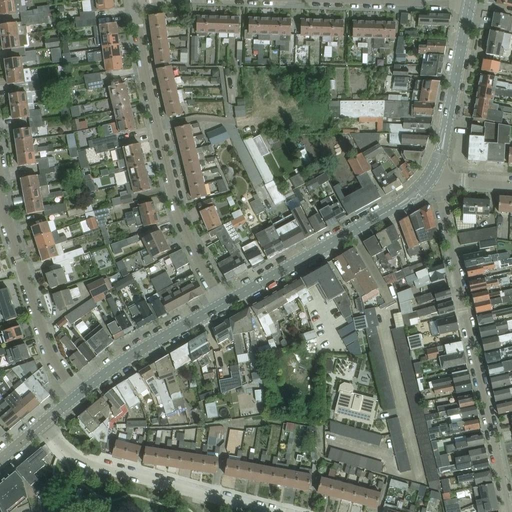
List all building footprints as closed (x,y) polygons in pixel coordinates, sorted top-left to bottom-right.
[(96,0),(90,1),(91,12),(80,13),(81,20),(95,19),(94,12),(114,9),(113,4),(114,3),(113,0),(96,0)] [(22,7),(21,1),(0,3),(0,15),(20,13),(21,17),(33,16),(33,11),(26,12),(25,7),(22,7)] [(407,25),(408,14),(401,13),(400,24),(407,25)] [(506,24),(507,16),(494,13),(491,27),(510,31),(511,25),(506,24)] [(27,35),(26,26),(48,23),(47,14),(33,16),(21,17),(22,22),(0,25),(0,28),(0,31),(0,35),(0,36),(1,37),(1,38),(27,35)] [(450,15),(427,14),(427,16),(419,16),(418,26),(448,27),(450,15)] [(165,27),(163,15),(149,17),(151,29),(165,27)] [(206,37),(206,33),(207,17),(197,17),(196,32),(197,32),(197,36),(199,36),(199,37),(206,37)] [(217,33),(218,18),(207,17),(206,33),(217,33)] [(229,33),(229,18),(218,18),(217,33),(229,33)] [(239,18),(229,18),(229,33),(234,34),(234,37),(235,38),(240,38),(240,34),(238,33),(239,18)] [(116,29),(116,23),(96,26),(95,19),(81,20),(75,21),(76,28),(94,26),(95,38),(117,35),(117,34),(118,33),(118,29),(116,29)] [(258,35),(259,19),(249,19),(248,31),(245,31),(244,40),(251,40),(252,40),(252,34),(258,35)] [(269,35),(270,19),(259,19),(258,35),(269,35)] [(280,35),(280,20),(270,19),(269,35),(280,35)] [(291,20),(280,20),(280,35),(280,41),(280,45),(280,52),(289,52),(290,36),(291,20)] [(310,36),(311,21),(301,20),(300,36),(310,36)] [(321,36),(322,21),(311,21),(310,36),(321,36)] [(332,37),(333,21),(322,21),(321,36),(332,37)] [(343,22),(333,21),(332,37),(342,37),(343,22)] [(362,38),(363,22),(353,22),(352,41),(357,41),(357,38),(362,38)] [(373,38),(374,23),(363,22),(362,38),(373,38)] [(384,39),(385,23),(374,23),(373,38),(373,49),(384,49),(384,45),(384,39)] [(395,23),(385,23),(384,39),(390,39),(390,42),(394,42),(395,23)] [(166,39),(165,27),(151,29),(153,41),(166,39)] [(510,35),(503,33),(490,31),(487,47),(486,55),(502,58),(504,50),(507,50),(510,35)] [(29,45),(27,35),(1,38),(2,39),(1,40),(1,44),(2,44),(3,50),(27,47),(29,45)] [(117,36),(117,35),(95,38),(96,47),(102,46),(102,48),(119,46),(118,41),(119,40),(119,36),(117,36)] [(59,39),(45,41),(46,49),(59,47),(59,39)] [(168,51),(166,39),(153,41),(154,53),(168,51)] [(68,42),(61,43),(62,54),(69,53),(68,42)] [(418,47),(418,54),(426,55),(426,53),(444,53),(446,42),(427,42),(426,47),(418,47)] [(121,54),(120,53),(119,46),(102,48),(103,51),(94,52),(96,62),(104,61),(120,59),(120,58),(121,57),(121,54)] [(35,51),(24,52),(25,57),(4,60),(5,66),(4,67),(5,70),(6,71),(6,72),(23,70),(22,63),(26,63),(26,62),(34,60),(34,61),(36,61),(35,60),(36,60),(35,51)] [(170,63),(168,51),(154,53),(156,65),(170,63)] [(422,62),(422,66),(442,67),(443,56),(428,55),(427,62),(422,62)] [(121,60),(120,59),(104,61),(106,73),(122,70),(121,65),(122,64),(122,61),(121,60)] [(511,65),(511,66),(483,60),(481,71),(497,74),(498,70),(511,72),(511,65)] [(400,65),(394,64),(393,76),(409,76),(409,70),(400,70),(400,65)] [(440,77),(442,67),(422,66),(420,76),(440,77)] [(173,79),(170,67),(157,70),(160,82),(173,79)] [(30,81),(29,69),(23,70),(6,72),(6,74),(5,74),(6,78),(7,79),(8,85),(29,82),(29,87),(39,85),(39,80),(30,81)] [(83,75),(85,84),(100,81),(99,73),(93,74),(83,75)] [(478,86),(511,92),(511,91),(511,85),(496,83),(497,78),(480,75),(480,77),(479,77),(478,80),(479,81),(478,86)] [(179,78),(173,79),(160,82),(162,94),(176,91),(174,85),(180,84),(179,78)] [(101,87),(100,81),(85,84),(86,90),(101,87)] [(439,82),(415,81),(413,92),(437,93),(439,82)] [(126,89),(124,83),(108,87),(111,99),(127,95),(127,94),(128,93),(127,90),(126,89)] [(40,91),(39,86),(39,85),(29,87),(30,92),(9,95),(10,100),(9,101),(10,105),(11,107),(33,104),(32,96),(36,96),(35,91),(40,91)] [(329,85),(330,99),(342,98),(341,91),(332,92),(331,85),(329,85)] [(510,98),(511,92),(478,86),(478,90),(476,90),(476,93),(477,94),(477,96),(493,99),(493,95),(510,98)] [(178,102),(176,91),(162,94),(165,105),(178,102)] [(435,103),(437,93),(413,92),(411,103),(435,103)] [(127,96),(127,95),(111,99),(114,109),(130,106),(129,101),(129,100),(129,96),(127,96)] [(492,101),(476,98),(476,99),(475,100),(474,103),(475,104),(474,108),(502,113),(509,115),(510,109),(491,105),(492,101)] [(435,103),(411,103),(408,102),(397,102),(388,102),(378,101),(328,102),(328,110),(333,110),(333,118),(382,118),(403,119),(414,119),(415,116),(432,117),(435,103)] [(181,115),(178,102),(165,105),(167,118),(181,115)] [(12,113),(12,120),(28,117),(29,122),(42,120),(41,111),(34,112),(33,104),(11,107),(11,108),(10,109),(11,113),(12,113)] [(78,106),(72,107),(73,117),(80,116),(78,106)] [(131,113),(130,108),(130,106),(114,109),(114,111),(117,122),(133,119),(132,117),(133,116),(133,113),(131,113)] [(244,107),(234,107),(235,118),(245,118),(244,107)] [(500,124),(501,118),(502,113),(474,108),(474,112),(472,113),(472,116),(473,117),(472,118),(500,124)] [(133,120),(133,119),(117,122),(111,124),(113,135),(100,138),(102,146),(117,142),(116,134),(135,130),(134,125),(135,124),(134,120),(133,120)] [(432,120),(414,119),(403,119),(403,124),(390,124),(390,134),(428,136),(429,130),(430,130),(432,120)] [(15,141),(15,142),(32,139),(31,133),(38,132),(37,128),(43,127),(42,120),(29,122),(30,128),(14,131),(14,135),(13,136),(14,140),(15,141)] [(503,163),(505,144),(509,144),(510,128),(484,123),(484,128),(471,126),(470,136),(469,136),(467,161),(503,163)] [(176,129),(178,141),(192,137),(189,126),(176,129)] [(230,138),(223,127),(215,130),(220,142),(230,138)] [(220,142),(215,130),(206,134),(211,145),(211,146),(220,142)] [(379,138),(390,139),(390,134),(382,134),(377,133),(349,134),(361,154),(379,144),(379,138)] [(429,136),(428,136),(390,134),(390,139),(390,145),(406,145),(406,148),(417,148),(417,146),(426,147),(429,136)] [(195,149),(193,142),(192,137),(178,141),(181,152),(195,149)] [(246,147),(255,143),(252,137),(243,142),(246,147)] [(33,147),(32,139),(15,142),(15,143),(14,144),(15,147),(16,148),(17,153),(17,155),(34,153),(38,152),(37,148),(37,146),(33,147)] [(140,149),(139,144),(119,149),(117,142),(102,146),(95,147),(97,154),(114,150),(117,161),(141,155),(141,154),(142,153),(141,150),(140,149)] [(249,153),(257,148),(255,143),(246,147),(249,153)] [(397,169),(382,148),(379,144),(361,154),(371,170),(385,195),(401,185),(406,182),(397,169)] [(208,150),(208,146),(195,149),(181,152),(184,165),(198,161),(196,155),(203,154),(202,151),(208,150)] [(251,158),(260,154),(257,148),(249,153),(251,158)] [(390,149),(382,148),(397,169),(406,182),(407,181),(413,175),(405,163),(402,165),(390,149)] [(424,151),(407,150),(402,150),(401,155),(404,161),(420,167),(424,151)] [(310,164),(304,152),(295,156),(301,169),(310,164)] [(34,153),(17,155),(17,156),(16,157),(17,161),(18,161),(19,166),(38,164),(39,170),(50,168),(48,158),(47,158),(47,157),(46,157),(46,159),(35,160),(34,153)] [(254,163),(263,159),(260,154),(251,158),(254,163)] [(371,170),(361,154),(347,161),(356,177),(356,178),(362,189),(347,197),(355,212),(380,198),(372,183),(371,184),(365,173),(371,170)] [(141,155),(117,161),(119,169),(127,167),(128,170),(144,166),(143,160),(144,160),(143,157),(142,156),(141,155)] [(257,169),(266,164),(263,159),(254,163),(257,169)] [(200,173),(198,161),(184,165),(187,176),(200,173)] [(260,174),(268,170),(266,164),(257,169),(260,174)] [(146,173),(145,169),(144,166),(128,170),(128,172),(127,171),(122,172),(123,177),(125,185),(147,179),(147,178),(148,177),(147,173),(146,173)] [(56,172),(55,167),(50,168),(39,170),(40,175),(21,179),(21,184),(21,185),(21,189),(23,189),(23,190),(47,186),(45,174),(56,172)] [(262,179),(271,175),(268,170),(260,174),(262,179)] [(203,185),(200,173),(187,176),(189,188),(203,185)] [(319,186),(329,180),(325,173),(315,179),(319,186)] [(265,185),(274,181),(271,175),(262,179),(265,185)] [(304,185),(299,175),(289,180),(294,190),(297,189),(304,185)] [(147,180),(147,179),(125,185),(127,192),(119,193),(120,198),(111,200),(113,207),(132,202),(130,194),(134,193),(134,194),(150,190),(149,185),(150,184),(149,181),(147,180)] [(227,191),(222,179),(216,181),(219,193),(227,191)] [(308,192),(319,186),(315,179),(304,185),(308,192)] [(265,185),(264,186),(267,191),(277,185),(274,181),(265,185)] [(206,196),(203,185),(189,188),(192,200),(206,196)] [(277,185),(267,191),(269,196),(279,190),(277,185)] [(49,195),(47,186),(23,190),(23,191),(22,192),(23,196),(24,197),(25,203),(42,200),(41,198),(48,197),(47,195),(49,195)] [(355,212),(347,197),(344,198),(337,186),(333,188),(348,216),(355,212)] [(297,189),(294,190),(292,191),(299,202),(303,200),(297,189)] [(279,190),(269,196),(272,201),(282,195),(279,190)] [(282,195),(272,201),(274,206),(284,200),(282,195)] [(346,217),(338,203),(333,205),(329,197),(324,200),(336,222),(346,217)] [(510,213),(511,198),(499,197),(498,212),(510,213)] [(221,226),(216,213),(210,199),(197,204),(200,212),(207,231),(221,226)] [(254,210),(263,206),(259,199),(250,203),(254,210)] [(475,216),(476,200),(463,199),(462,215),(475,216)] [(43,207),(42,200),(25,203),(25,204),(24,205),(25,209),(26,209),(27,215),(44,211),(45,217),(67,211),(65,204),(50,207),(50,205),(43,207)] [(336,222),(324,200),(320,202),(323,209),(319,212),(327,227),(336,222)] [(488,216),(489,201),(476,200),(475,216),(488,216)] [(155,213),(153,202),(138,206),(139,208),(132,209),(133,212),(125,214),(126,220),(155,213)] [(306,202),(300,205),(315,233),(325,228),(318,214),(313,216),(306,202)] [(266,211),(265,209),(263,206),(254,210),(257,216),(266,211)] [(427,206),(419,210),(428,241),(437,238),(430,207),(427,206)] [(299,207),(290,211),(290,212),(292,215),(304,240),(314,235),(299,207)] [(85,215),(83,208),(67,211),(68,218),(85,215)] [(109,217),(107,208),(94,211),(96,220),(109,217)] [(428,241),(419,210),(409,216),(410,216),(419,244),(428,241)] [(234,219),(241,216),(238,211),(231,214),(234,219)] [(158,224),(155,213),(126,220),(128,226),(136,224),(137,227),(143,225),(144,227),(158,224)] [(284,219),(272,225),(276,231),(285,250),(304,240),(292,215),(284,219)] [(98,228),(95,217),(87,220),(91,230),(98,228)] [(414,257),(421,254),(408,218),(407,217),(398,222),(399,223),(408,250),(411,249),(414,257)] [(285,250),(276,231),(272,225),(269,220),(266,222),(269,227),(264,230),(267,236),(277,255),(278,254),(285,250)] [(223,225),(225,229),(232,241),(238,237),(229,221),(223,225)] [(35,237),(35,238),(51,233),(47,222),(31,227),(33,232),(32,233),(33,237),(35,237)] [(106,231),(105,225),(100,226),(101,232),(104,240),(109,239),(107,231),(106,231)] [(232,241),(225,229),(223,225),(208,233),(211,238),(216,235),(222,247),(225,245),(232,241)] [(393,225),(384,231),(395,253),(400,250),(396,241),(399,240),(394,226),(393,225)] [(496,239),(497,229),(497,227),(477,231),(479,242),(495,239),(496,239)] [(277,255),(267,236),(264,230),(254,235),(268,259),(277,255)] [(56,231),(51,233),(35,238),(35,239),(34,240),(35,244),(37,244),(39,251),(61,244),(71,240),(70,235),(59,239),(56,231)] [(162,235),(161,234),(160,231),(143,239),(147,249),(164,241),(164,240),(164,238),(163,236),(162,235)] [(397,257),(395,253),(384,231),(375,236),(382,250),(386,248),(391,259),(397,257)] [(479,242),(477,231),(458,234),(460,246),(478,242),(479,242)] [(139,242),(137,236),(125,240),(128,246),(139,242)] [(374,236),(365,241),(363,242),(371,258),(376,255),(382,267),(387,264),(374,236)] [(495,239),(479,242),(478,242),(479,249),(496,246),(495,239)] [(165,241),(164,241),(147,249),(150,255),(142,258),(146,266),(154,262),(152,258),(168,250),(167,246),(167,244),(166,242),(165,241)] [(236,248),(232,241),(225,245),(231,257),(217,264),(227,282),(248,270),(236,248)] [(118,242),(110,245),(114,256),(122,253),(121,248),(118,242)] [(264,261),(254,242),(241,248),(243,252),(245,255),(252,268),(264,261)] [(64,255),(61,244),(39,251),(39,252),(38,253),(39,256),(41,256),(43,262),(52,259),(54,265),(68,260),(84,254),(82,248),(64,255)] [(354,248),(342,254),(355,276),(366,270),(359,257),(354,248)] [(189,264),(184,255),(181,250),(169,255),(176,270),(189,264)] [(89,257),(96,274),(105,271),(98,253),(89,257)] [(497,261),(508,259),(507,253),(498,255),(498,254),(482,258),(481,253),(462,257),(465,269),(497,261)] [(365,295),(361,287),(342,254),(332,260),(346,284),(351,281),(361,298),(365,295)] [(440,254),(433,256),(436,266),(442,264),(441,259),(440,254)] [(64,275),(72,273),(68,260),(54,265),(56,271),(47,274),(51,288),(67,283),(64,275)] [(498,267),(497,261),(465,269),(467,277),(483,274),(483,270),(498,267)] [(328,263),(311,272),(317,282),(318,284),(328,302),(333,300),(344,320),(352,316),(349,301),(328,263)] [(392,283),(396,281),(393,274),(387,264),(382,267),(384,271),(380,274),(382,278),(386,285),(392,283)] [(444,281),(443,275),(446,275),(443,264),(442,264),(436,266),(427,269),(419,272),(417,273),(412,275),(411,275),(405,278),(407,284),(421,279),(422,282),(431,279),(432,285),(444,281)] [(416,265),(409,268),(412,275),(417,273),(419,272),(416,265)] [(409,268),(402,271),(405,278),(411,275),(412,275),(409,268)] [(125,269),(120,272),(122,278),(128,275),(125,269)] [(366,270),(355,276),(361,287),(365,295),(366,296),(377,290),(366,270)] [(404,278),(405,278),(402,271),(393,274),(396,281),(404,278)] [(154,281),(162,276),(160,272),(151,277),(154,281)] [(318,284),(317,282),(311,272),(300,279),(307,290),(318,284)] [(204,294),(194,275),(157,294),(167,313),(204,294)] [(470,292),(505,284),(504,280),(504,278),(498,279),(485,282),(484,277),(468,281),(470,292)] [(103,278),(87,286),(93,298),(102,293),(109,290),(103,278)] [(313,301),(308,292),(307,290),(300,279),(291,284),(289,285),(293,291),(294,290),(298,297),(303,306),(313,301)] [(293,291),(289,285),(280,290),(293,312),(298,310),(292,300),(298,297),(294,290),(293,291)] [(17,318),(7,288),(1,290),(0,288),(2,287),(2,286),(0,286),(0,309),(2,309),(6,321),(17,318)] [(54,297),(52,297),(54,304),(56,304),(58,309),(59,309),(60,311),(66,309),(66,306),(73,304),(72,299),(81,296),(78,288),(69,291),(69,290),(53,295),(54,297)] [(473,304),(509,296),(511,295),(511,288),(502,291),(502,293),(501,294),(501,291),(488,294),(487,290),(471,294),(473,304)] [(411,289),(396,293),(399,303),(414,299),(411,289)] [(451,298),(449,289),(415,299),(417,305),(435,300),(436,302),(451,298)] [(293,312),(280,290),(271,295),(269,296),(273,302),(274,301),(278,308),(282,306),(285,310),(282,312),(285,317),(293,312)] [(105,299),(102,293),(93,298),(95,303),(105,299)] [(167,313),(157,294),(147,299),(157,318),(167,313)] [(273,302),(269,296),(260,301),(272,322),(267,325),(271,334),(276,333),(273,324),(278,321),(272,312),(278,308),(274,301),(273,302)] [(510,301),(509,296),(473,304),(475,314),(491,310),(490,306),(503,303),(510,301)] [(105,300),(116,321),(124,336),(134,331),(124,313),(121,315),(111,297),(105,300)] [(81,318),(97,307),(95,303),(93,298),(75,310),(81,318)] [(155,320),(147,305),(144,301),(135,306),(134,304),(128,308),(128,309),(139,328),(155,320)] [(272,322),(260,301),(251,307),(258,320),(263,317),(267,325),(272,322)] [(413,312),(410,301),(399,304),(402,315),(413,312)] [(452,301),(416,311),(417,318),(437,312),(438,316),(454,312),(452,301)] [(511,316),(511,307),(476,316),(478,326),(493,323),(492,318),(504,315),(505,318),(511,316)] [(256,341),(249,308),(240,313),(244,333),(249,332),(251,342),(256,341)] [(81,318),(75,310),(64,317),(68,322),(71,325),(81,318)] [(417,318),(416,311),(413,312),(402,315),(404,327),(410,325),(408,321),(417,318)] [(244,333),(240,313),(236,315),(229,319),(233,342),(236,356),(244,354),(240,334),(244,333)] [(124,336),(116,321),(110,324),(105,315),(102,317),(115,341),(124,336)] [(59,329),(68,322),(64,317),(56,324),(59,329)] [(367,328),(366,322),(365,317),(353,319),(353,323),(355,330),(355,331),(365,329),(367,328)] [(439,335),(458,331),(455,317),(435,321),(439,335)] [(233,342),(229,319),(212,330),(217,345),(228,339),(230,343),(233,342)] [(511,328),(511,320),(478,328),(481,339),(497,335),(496,332),(511,328)] [(353,323),(337,332),(341,338),(355,330),(353,323)] [(99,325),(92,332),(106,349),(114,342),(99,325)] [(23,338),(19,326),(1,332),(3,336),(0,337),(0,339),(2,345),(23,338)] [(375,326),(367,328),(365,329),(366,336),(377,333),(375,326)] [(96,357),(74,329),(71,332),(78,340),(74,344),(89,363),(96,357)] [(316,338),(314,331),(304,334),(306,340),(306,341),(316,338)] [(69,358),(79,371),(87,364),(62,332),(58,336),(73,355),(69,358)] [(98,356),(106,349),(92,332),(83,338),(98,356)] [(356,332),(342,340),(345,346),(353,341),(357,339),(356,332)] [(210,353),(206,333),(197,338),(201,359),(206,366),(210,364),(205,355),(210,353)] [(407,336),(410,350),(424,347),(421,333),(407,336)] [(306,340),(304,334),(295,337),(297,343),(306,340)] [(511,339),(511,334),(481,341),(483,351),(500,348),(499,343),(511,339)] [(201,359),(197,338),(189,344),(192,361),(192,363),(197,361),(201,369),(206,366),(201,359)] [(295,339),(290,340),(285,342),(287,347),(296,344),(295,339)] [(354,343),(346,348),(351,355),(353,355),(361,355),(357,339),(353,341),(354,343)] [(463,353),(461,342),(444,346),(445,350),(437,352),(437,348),(426,351),(428,361),(463,353)] [(192,361),(189,344),(170,354),(175,370),(192,361)] [(271,352),(268,345),(268,344),(257,348),(259,356),(271,352)] [(29,358),(25,345),(10,349),(15,363),(29,358)] [(511,353),(511,346),(484,353),(486,364),(510,358),(509,354),(511,353)] [(271,352),(259,356),(260,361),(273,359),(271,352)] [(466,363),(464,358),(463,353),(438,358),(441,370),(466,365),(466,363)] [(157,386),(160,396),(161,402),(167,400),(171,398),(179,426),(189,425),(176,382),(168,355),(156,363),(149,367),(155,381),(157,386)] [(273,359),(260,361),(261,367),(274,365),(273,359)] [(511,370),(511,360),(487,366),(489,376),(511,370)] [(38,371),(34,361),(19,366),(28,379),(38,371)] [(419,363),(413,364),(415,375),(421,373),(419,363)] [(274,365),(261,367),(262,371),(262,373),(275,370),(274,365)] [(38,371),(28,379),(19,366),(11,369),(23,383),(41,403),(49,396),(42,387),(48,383),(43,367),(38,371)] [(149,367),(139,373),(147,386),(148,385),(155,398),(156,398),(160,396),(157,386),(155,381),(149,367)] [(275,370),(262,373),(263,378),(264,384),(277,383),(276,376),(275,370)] [(241,386),(238,371),(230,372),(231,378),(225,380),(227,392),(241,386)] [(429,383),(430,389),(470,381),(467,371),(451,374),(452,378),(429,383)] [(511,372),(489,378),(492,389),(510,385),(511,384),(511,372)] [(137,374),(128,379),(138,395),(146,390),(137,374)] [(21,420),(29,413),(20,402),(22,400),(14,391),(12,393),(10,389),(6,384),(0,375),(0,394),(5,401),(21,420)] [(227,392),(225,380),(218,381),(221,394),(227,392)] [(135,398),(125,381),(116,386),(129,409),(140,403),(136,397),(135,398)] [(335,397),(331,410),(337,412),(336,413),(367,422),(368,419),(366,418),(371,398),(362,396),(362,397),(347,393),(349,387),(347,383),(341,381),(337,383),(335,389),(334,389),(334,390),(337,391),(336,397),(335,397)] [(470,381),(433,389),(433,392),(434,395),(455,390),(456,394),(471,391),(472,391),(470,381)] [(29,413),(41,403),(23,383),(14,391),(22,400),(20,402),(29,413)] [(511,394),(511,386),(493,391),(495,402),(511,398),(510,395),(511,394)] [(113,407),(111,409),(108,428),(112,429),(112,423),(123,415),(118,409),(124,404),(111,389),(104,396),(113,407)] [(200,401),(212,397),(211,392),(198,396),(200,401)] [(457,403),(438,407),(440,413),(475,406),(473,396),(457,399),(457,403)] [(78,419),(93,437),(99,445),(98,452),(105,454),(107,433),(108,428),(111,409),(101,397),(101,398),(86,411),(77,418),(78,419)] [(167,400),(161,402),(162,404),(169,427),(179,426),(171,398),(167,400)] [(278,400),(265,401),(267,416),(277,418),(279,407),(278,400)] [(511,400),(495,404),(498,415),(511,411),(511,400)] [(0,418),(9,430),(21,420),(5,401),(0,405),(0,418)] [(323,403),(310,403),(311,411),(312,422),(324,424),(323,403)] [(477,416),(475,406),(440,413),(425,416),(427,429),(431,429),(430,421),(460,415),(461,419),(477,416)] [(279,407),(277,418),(285,419),(286,408),(279,407)] [(303,410),(302,421),(312,422),(311,411),(303,410)] [(387,420),(388,426),(399,423),(397,417),(396,418),(387,420)] [(76,421),(91,440),(86,443),(98,452),(99,445),(93,437),(78,419),(76,421)] [(478,419),(439,427),(441,433),(446,432),(447,435),(464,432),(465,432),(480,429),(478,419)] [(335,435),(338,424),(329,422),(330,433),(335,435)] [(289,460),(295,424),(287,423),(285,433),(289,433),(285,459),(289,460)] [(340,436),(343,426),(338,424),(335,435),(340,436)] [(346,438),(349,427),(343,426),(340,436),(346,438)] [(223,440),(225,430),(223,428),(220,427),(210,428),(208,438),(223,440)] [(351,439),(354,429),(349,427),(346,438),(351,439)] [(357,441),(360,430),(354,429),(351,439),(357,441)] [(362,442),(365,432),(360,430),(357,441),(362,442)] [(368,444),(371,433),(365,432),(362,442),(368,444)] [(373,445),(376,435),(371,433),(368,444),(373,445)] [(382,436),(376,435),(373,445),(379,447),(382,436)] [(484,445),(482,435),(466,438),(466,442),(445,446),(447,454),(453,453),(452,451),(484,445)] [(124,459),(128,445),(116,442),(112,456),(124,459)] [(136,462),(140,448),(128,445),(124,459),(136,462)] [(48,455),(41,448),(24,462),(31,469),(30,470),(34,475),(45,465),(42,461),(48,455)] [(156,465),(158,450),(145,448),(143,464),(156,465)] [(333,460),(336,450),(330,448),(330,449),(327,459),(333,460)] [(454,459),(455,464),(455,465),(487,459),(485,448),(468,452),(469,455),(454,459)] [(167,467),(169,452),(158,450),(156,465),(167,467)] [(338,462),(341,451),(336,450),(333,460),(338,462)] [(193,455),(191,470),(201,472),(203,472),(204,464),(205,457),(206,452),(202,451),(202,456),(193,455)] [(343,463),(346,453),(341,451),(338,462),(343,463)] [(180,464),(181,453),(169,452),(167,467),(179,469),(180,464)] [(191,470),(193,455),(181,453),(180,464),(179,469),(191,470)] [(348,465),(351,454),(346,453),(343,463),(348,465)] [(353,466),(356,456),(351,454),(348,465),(351,465),(353,466)] [(227,464),(225,476),(237,478),(240,464),(240,463),(241,458),(237,457),(228,456),(228,460),(227,464)] [(359,468),(362,457),(356,456),(353,466),(356,467),(359,468)] [(204,464),(203,472),(213,474),(215,474),(216,471),(217,464),(217,459),(213,458),(205,457),(204,464)] [(364,469),(367,459),(362,457),(359,468),(364,469)] [(440,466),(452,464),(451,458),(438,460),(440,466)] [(369,470),(371,464),(372,460),(367,459),(364,469),(369,470)] [(489,468),(487,459),(455,465),(439,469),(440,473),(450,471),(451,473),(471,469),(472,472),(489,468)] [(374,472),(376,464),(377,462),(372,460),(371,464),(369,470),(374,472)] [(31,469),(24,462),(16,469),(26,481),(35,491),(42,485),(34,475),(30,470),(31,469)] [(379,473),(382,464),(383,463),(377,462),(376,464),(374,472),(379,473)] [(249,480),(252,465),(240,463),(240,464),(237,478),(249,480)] [(284,486),(287,471),(288,466),(276,464),(275,469),(273,484),(284,486)] [(261,482),(264,467),(252,465),(249,480),(261,482)] [(296,489),(299,473),(300,468),(288,466),(287,471),(284,486),(296,489)] [(273,484),(275,469),(264,467),(261,482),(273,484)] [(308,491),(311,475),(312,471),(300,468),(299,473),(296,489),(308,491)] [(23,481),(14,470),(12,472),(13,473),(10,477),(8,475),(8,476),(9,477),(5,480),(4,479),(1,481),(3,483),(0,484),(0,509),(1,511),(11,511),(24,502),(18,494),(23,490),(21,488),(24,485),(23,481)] [(490,470),(457,477),(458,484),(475,480),(476,485),(492,482),(490,470)] [(329,496),(334,481),(322,478),(318,493),(329,496)] [(391,479),(390,485),(406,490),(407,484),(391,479)] [(450,492),(448,486),(447,479),(440,481),(443,493),(450,492)] [(441,491),(438,480),(428,483),(429,488),(441,491)] [(341,499),(345,484),(334,481),(329,496),(341,499)] [(419,491),(421,486),(411,483),(409,489),(419,491)] [(353,502),(357,487),(345,484),(341,499),(353,502)] [(473,488),(475,498),(475,501),(495,497),(492,484),(473,488)] [(423,498),(426,487),(421,486),(419,491),(418,496),(423,498)] [(364,506),(368,491),(357,487),(353,502),(364,506)] [(78,489),(74,500),(78,502),(83,490),(78,489)] [(42,491),(42,503),(44,503),(50,503),(50,492),(42,491)] [(380,494),(368,491),(364,506),(376,509),(380,494)] [(431,491),(429,498),(441,501),(439,493),(431,491)] [(469,494),(461,495),(462,502),(470,501),(469,494)] [(489,511),(498,510),(496,500),(495,497),(475,501),(477,511),(489,511)] [(457,505),(455,499),(443,501),(444,508),(457,505)] [(399,511),(400,509),(402,503),(398,502),(397,508),(384,504),(381,511),(399,511)]
